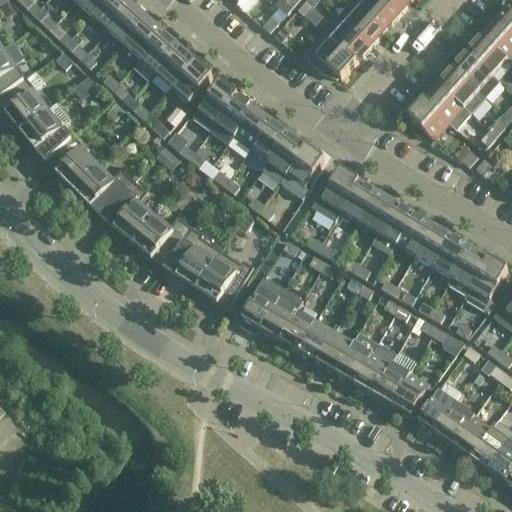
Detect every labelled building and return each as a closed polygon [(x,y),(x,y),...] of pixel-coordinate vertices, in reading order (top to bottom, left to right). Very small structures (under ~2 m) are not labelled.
[(34,6),(28,0),(23,0),(19,5),(28,13),(34,6)] [(81,0),(76,5),(92,20),(110,0),(81,0)] [(122,0),(110,0),(92,20),(108,34),(132,8),(122,0)] [(301,2),(298,0),(290,0),(287,4),(294,10),(301,2)] [(378,0),(369,0),(359,12),(385,35),(400,19),(378,0)] [(410,0),(378,0),(400,19),(414,3),(410,0)] [(308,4),(299,13),(306,20),(315,10),(308,4)] [(511,8),(510,7),(496,24),(511,38),(511,8)] [(132,8),(108,34),(124,49),(148,23),(132,8)] [(359,12),(345,28),(371,51),(385,35),(359,12)] [(44,15),(37,22),(50,35),(57,27),(44,15)] [(270,37),(278,27),(271,21),(262,31),(270,37)] [(148,23),(124,49),(140,63),(164,37),(148,23)] [(511,58),(511,38),(496,24),(481,40),(507,64),(511,58)] [(59,43),(65,35),(57,27),(50,35),(59,43)] [(345,28),(330,44),(357,67),(371,51),(345,28)] [(290,37),(283,31),(275,40),(282,47),(290,37)] [(164,37),(140,63),(156,78),(180,51),(164,37)] [(507,64),(481,40),(467,56),(493,80),(507,64)] [(357,67),(330,44),(315,61),(342,84),(357,67)] [(68,52),(81,64),(88,57),(75,45),(68,52)] [(180,51),(156,78),(172,92),(196,66),(180,51)] [(3,53),(0,55),(0,102),(27,83),(19,71),(16,73),(3,53)] [(493,80),(467,56),(452,72),(485,102),(499,86),(493,80)] [(88,57),(81,64),(90,72),(97,65),(88,57)] [(196,66),(172,92),(189,107),(213,81),(196,66)] [(485,102),(452,72),(438,88),(471,118),(485,102)] [(100,82),(112,94),(119,87),(106,75),(100,82)] [(27,83),(0,102),(0,111),(10,124),(9,126),(18,138),(48,114),(33,96),(36,94),(27,83)] [(210,136),(238,100),(220,86),(193,123),(210,136)] [(112,94),(121,102),(128,95),(119,87),(112,94)] [(471,118),(438,88),(423,104),(450,128),(456,134),(471,118)] [(238,100),(217,128),(234,141),(255,113),(238,100)] [(450,128),(423,104),(408,121),(435,145),(450,128)] [(134,115),(144,124),(150,117),(141,108),(134,115)] [(255,113),(234,141),(252,154),(272,125),(255,113)] [(62,132),(48,114),(18,138),(28,150),(30,148),(45,167),(74,141),(65,130),(62,132)] [(156,122),(150,117),(144,124),(164,143),(172,133),(156,122)] [(272,125),(252,154),(269,166),(290,138),(272,125)] [(496,140),(504,132),(497,125),(489,134),(496,140)] [(496,140),(489,134),(480,144),(487,150),(496,140)] [(280,187),(307,151),(290,138),(269,166),(263,174),(280,187)] [(84,151),(74,141),(45,167),(62,184),(60,185),(72,197),(98,170),(82,154),(84,151)] [(190,164),(196,157),(186,149),(180,157),(190,164)] [(307,151),(286,179),(304,193),(325,164),(307,151)] [(470,156),(462,165),(469,172),(478,162),(470,156)] [(190,164),(200,172),(206,164),(196,157),(190,164)] [(492,170),(484,164),(476,173),(483,180),(492,170)] [(101,223),(135,186),(122,173),(112,184),(98,170),(72,197),(83,208),(85,206),(101,223)] [(355,193),(359,186),(340,174),(323,203),(318,200),(316,204),(311,211),(335,226),(355,193)] [(214,183),(224,190),(230,183),(220,175),(214,183)] [(230,183),(224,190),(234,198),(240,191),(230,183)] [(154,220),(139,208),(148,196),(135,186),(101,223),(120,238),(118,240),(131,250),(154,220)] [(378,197),(359,186),(341,216),(360,227),(378,197)] [(396,208),(378,197),(360,227),(378,238),(396,208)] [(249,209),(269,225),(275,217),(255,202),(249,209)] [(415,219),(396,208),(378,238),(397,249),(415,219)] [(433,230),(415,219),(397,249),(415,260),(433,230)] [(163,272),(192,233),(178,221),(169,232),(154,220),(131,250),(143,259),(144,258),(163,272)] [(452,241),(433,230),(415,260),(434,271),(452,241)] [(195,296),(221,256),(201,243),(203,240),(192,233),(163,272),(183,286),(182,288),(195,296)] [(307,249),(317,255),(322,247),(312,241),(307,249)] [(470,252),(452,241),(434,271),(452,282),(470,252)] [(294,260),(299,252),(288,245),(283,254),(294,260)] [(322,247),(317,255),(329,262),(333,254),(322,247)] [(467,300),(489,263),(470,252),(452,282),(448,289),(467,300)] [(227,314),(248,281),(254,272),(242,264),(240,268),(221,256),(195,296),(208,305),(209,303),(227,314)] [(320,276),(325,267),(314,261),(309,269),(320,276)] [(344,271),(366,284),(371,276),(349,263),(344,271)] [(508,275),(489,263),(467,300),(465,303),(489,317),(496,306),(491,303),(508,275)] [(331,282),(336,274),(325,267),(320,276),(331,282)] [(254,330),(261,335),(285,293),(269,283),(268,285),(263,282),(258,290),(260,292),(239,329),(251,336),(254,330)] [(357,298),(362,289),(351,283),(346,291),(357,298)] [(392,299),(397,291),(386,285),(381,293),(392,299)] [(368,304),(373,296),(362,289),(357,298),(368,304)] [(392,299),(403,306),(408,298),(397,291),(392,299)] [(280,345),(298,314),(303,305),(299,303),(300,301),(285,293),(261,335),(280,345)] [(394,319),(399,311),(388,305),(383,313),(394,319)] [(429,321),(434,313),(424,307),(419,315),(429,321)] [(298,314),(280,345),(299,356),(317,324),(313,322),(316,317),(305,310),(302,316),(298,314)] [(405,326),(410,317),(399,311),(394,319),(405,326)] [(429,321),(440,328),(445,320),(434,313),(429,321)] [(317,324),(299,356),(317,367),(336,335),(317,324)] [(432,341),(436,333),(426,327),(421,335),(432,341)] [(460,329),(456,337),(467,344),(471,335),(460,329)] [(442,348),(447,340),(436,333),(432,341),(442,348)] [(336,335),(317,367),(336,378),(354,346),(336,335)] [(354,346),(336,378),(355,388),(373,357),(354,346)] [(373,399),(392,367),(397,359),(378,348),(373,357),(355,388),(373,399)] [(488,357),(508,372),(511,366),(511,362),(493,349),(488,357)] [(475,366),(480,359),(470,351),(464,359),(475,366)] [(392,367),(373,399),(392,410),(410,378),(392,367)] [(509,392),(511,388),(511,382),(495,370),(489,377),(509,392)] [(410,378),(392,410),(412,421),(430,389),(410,378)] [(436,438),(457,408),(464,398),(446,385),(418,425),(436,438)] [(457,408),(436,438),(454,451),(475,421),(457,408)] [(475,421),(454,451),(471,463),(492,433),(475,421)] [(489,476),(511,442),(511,434),(498,425),(492,433),(471,463),(489,476)] [(506,488),(511,480),(511,442),(489,476),(506,488)]
